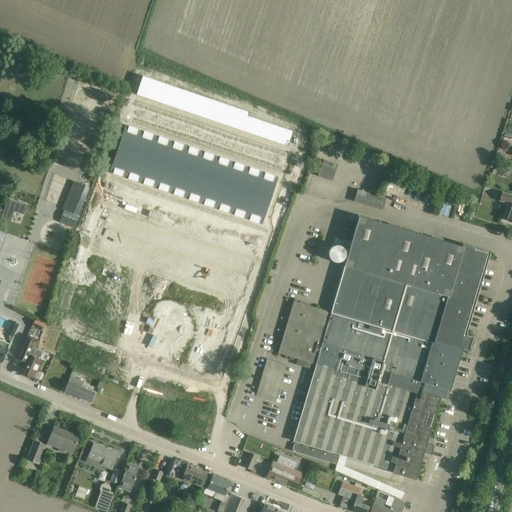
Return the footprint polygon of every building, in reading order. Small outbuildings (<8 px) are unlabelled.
[(505,137),(511,139),(511,134),(504,132),(501,140),(504,141),(505,137)] [(497,153),(495,158),(506,161),(507,156),(497,153)] [(323,159),(318,176),(332,181),(338,164),(323,159)] [(503,162),(495,168),(499,174),(507,168),(503,162)] [(393,187),(410,192),(414,179),(397,174),(393,187)] [(430,198),(435,199),(438,188),(434,187),(430,198)] [(386,199),(357,190),(353,202),(383,211),(386,199)] [(511,213),(509,221),(511,221),(511,195),(504,193),(501,202),(510,205),(508,211),(511,213)] [(64,210),(59,222),(75,228),(80,216),(79,216),(64,210)] [(294,301),(278,354),(297,359),(307,362),(305,367),(314,370),(297,428),(295,427),(297,419),(292,417),(285,440),(291,442),(293,433),(296,434),(293,441),(297,442),(297,444),(300,445),(300,443),(308,445),(307,447),(310,448),(311,446),(329,452),(328,453),(332,455),(333,453),(414,477),(421,452),(431,455),(434,445),(424,442),(438,397),(444,399),(447,390),(450,391),(462,349),(468,351),(472,337),(464,335),(488,255),(478,252),(473,250),(474,247),(463,244),(462,247),(361,217),(332,313),(304,304),(294,301)] [(203,240),(201,247),(225,253),(226,246),(203,240)] [(336,262),(337,262),(339,262),(340,262),(342,261),(343,260),(344,259),(345,258),(345,257),(346,255),(346,254),(346,252),(345,251),(345,250),(344,248),(343,247),(342,247),(340,246),(339,246),(337,245),(336,246),(335,246),(333,247),(332,247),(331,248),(330,250),(329,251),(329,252),(329,254),(329,255),(329,257),(330,258),(331,259),(332,260),(333,261),(335,262),(336,262)] [(139,343),(175,355),(204,273),(168,260),(139,343)] [(240,286),(231,283),(204,273),(175,355),(211,368),(240,286)] [(35,319),(31,327),(41,331),(45,323),(35,319)] [(33,378),(37,369),(41,360),(40,359),(43,351),(35,347),(38,340),(28,336),(24,345),(20,354),(27,357),(20,373),(33,378)] [(10,345),(0,340),(0,361),(2,362),(10,345)] [(283,397),(293,359),(274,354),(264,392),(283,397)] [(91,403),(95,393),(81,388),(84,382),(70,376),(64,391),(91,403)] [(72,454),(75,446),(79,437),(54,427),(47,443),(60,449),(59,451),(63,453),(64,450),(72,454)] [(248,444),(252,435),(244,431),(240,440),(248,444)] [(38,463),(45,445),(33,440),(26,458),(38,463)] [(111,470),(114,462),(118,453),(94,443),(86,462),(99,467),(100,465),(111,470)] [(295,443),(292,451),(336,465),(339,457),(332,455),(328,453),(310,448),(307,447),(300,445),(297,444),(295,443)] [(300,463),(303,457),(287,450),(284,456),(300,463)] [(250,454),(244,467),(251,469),(256,456),(250,454)] [(271,467),(267,476),(295,488),(301,473),(293,470),(296,462),(280,456),(276,464),(273,463),(271,467)] [(173,477),(176,471),(179,462),(171,458),(165,474),(173,477)] [(128,463),(124,472),(118,487),(130,492),(136,478),(135,477),(139,467),(128,463)] [(183,463),(179,472),(177,477),(202,487),(208,473),(183,463)] [(409,494),(412,488),(356,464),(354,471),(409,494)] [(117,482),(121,472),(114,469),(110,480),(117,482)] [(156,469),(152,478),(160,481),(163,472),(156,469)] [(213,475),(209,485),(207,488),(216,492),(213,498),(222,501),(217,511),(218,511),(248,511),(252,504),(250,503),(250,502),(231,494),(230,497),(224,495),(230,482),(213,475)] [(354,511),(367,511),(369,507),(370,506),(362,503),(364,498),(358,496),(361,489),(343,481),(338,495),(343,497),(339,506),(347,509),(349,502),(354,504),(351,511),(354,511)] [(100,491),(94,507),(106,511),(114,492),(110,491),(111,488),(109,484),(105,482),(101,484),(100,487),(100,491)] [(371,508),(369,511),(389,511),(390,511),(392,511),(401,511),(405,502),(394,498),(389,510),(382,507),(385,501),(376,497),(373,504),(371,508)] [(124,503),(120,511),(129,511),(131,506),(124,503)]
